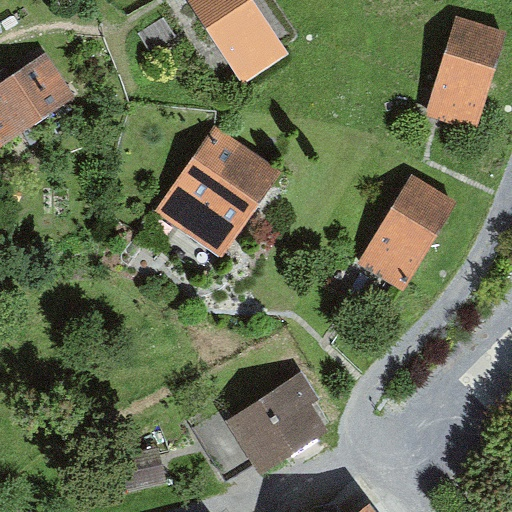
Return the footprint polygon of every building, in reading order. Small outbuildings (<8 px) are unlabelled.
[(258,0),(197,0),(250,80),(292,52),(258,0)] [(501,34),(458,21),(430,111),(443,115),(473,124),(501,34)] [(52,53),(0,84),(0,147),(80,99),(52,53)] [(276,174),(215,131),(158,212),(185,231),(219,255),(276,174)] [(453,203),(413,178),(361,262),(376,271),(401,287),(453,203)] [(297,373),(198,438),(228,484),(240,476),(251,469),(257,478),(326,432),(308,404),(315,399),(297,373)] [(382,511),(375,502),(361,511),(382,511)]
